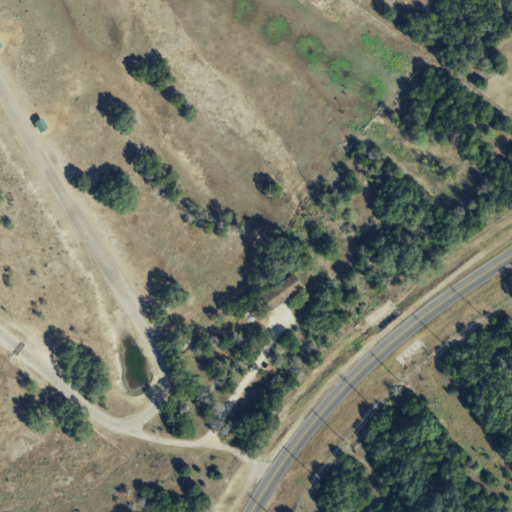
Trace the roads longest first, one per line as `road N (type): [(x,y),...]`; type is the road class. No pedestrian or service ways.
road 1 (residential): [(0,92),(148,341),(161,384),(145,415),(113,423),(0,334)]
road 2 (secondary): [(251,511),(336,395),(416,322),(511,254)]
road 3 (track): [(206,445),(279,314)]
